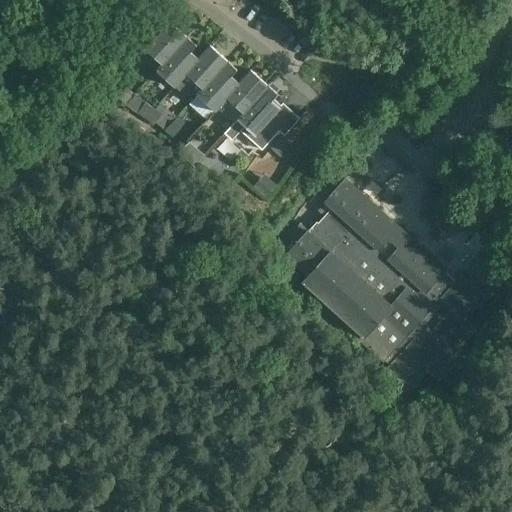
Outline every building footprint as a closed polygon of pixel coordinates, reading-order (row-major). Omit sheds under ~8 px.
[(157,72),(188,37),(170,21),(157,35),(147,27),(129,47),(140,56),(157,72)] [(188,37),(157,72),(174,87),(199,59),(198,58),(191,52),(196,45),(188,37)] [(194,93),(197,96),(228,61),(210,45),(198,58),(199,59),(174,87),(185,97),(194,93)] [(237,69),(228,61),(197,96),(214,112),(226,99),(225,98),(239,83),(239,82),(231,76),(237,69)] [(226,99),(217,109),(232,123),(236,119),(242,112),(243,113),(268,85),(250,69),(239,82),(239,83),(225,98),(226,99)] [(243,113),(242,112),(236,119),(254,135),(250,139),(262,150),(280,130),(269,120),(280,108),(271,100),(277,93),(268,85),(243,113)] [(133,94),(127,89),(119,97),(124,102),(133,94)] [(145,119),(154,109),(146,102),(137,113),(145,119)] [(154,109),(145,119),(155,126),(163,116),(154,109)] [(181,127),(174,120),(167,127),(165,130),(172,137),(181,127)] [(195,147),(186,157),(196,166),(205,155),(195,147)] [(255,184),(268,196),(279,184),(266,173),(255,184)] [(445,269),(345,178),(324,202),(331,208),(317,222),(316,221),(308,230),(300,223),(291,242),(293,245),(285,254),(308,275),(302,282),(363,337),(359,341),(383,362),(385,360),(391,365),(385,371),(408,391),(428,369),(439,379),(460,356),(454,351),(475,329),(463,318),(484,296),(462,276),(455,283),(443,271),(445,269)]
